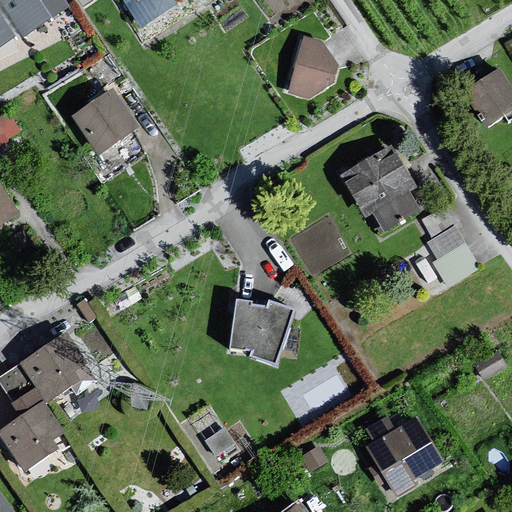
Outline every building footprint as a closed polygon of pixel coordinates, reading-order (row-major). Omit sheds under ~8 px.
[(0,0),(0,45),(16,33),(24,36),(69,6),(64,0),(0,0)] [(323,49),(300,44),(287,97),(306,105),(328,90),(333,69),(323,49)] [(511,109),(511,93),(497,69),(464,90),(486,126),(511,109)] [(110,87),(71,112),(95,148),(134,122),(110,87)] [(6,106),(0,110),(0,148),(23,135),(6,106)] [(392,145),(343,174),(377,232),(419,208),(409,191),(417,186),(392,145)] [(0,181),(0,225),(20,212),(0,181)] [(476,268),(452,226),(459,222),(449,204),(419,221),(430,239),(425,241),(450,283),(476,268)] [(267,306),(236,298),(229,347),(250,348),(251,356),(276,363),(294,307),(270,299),(267,306)] [(66,329),(19,360),(47,401),(93,370),(66,329)] [(42,401),(0,428),(0,430),(24,468),(57,447),(52,439),(62,432),(42,401)] [(370,448),(362,452),(391,500),(443,466),(414,421),(392,434),(384,423),(363,435),(370,448)] [(234,444),(223,428),(204,441),(216,457),(234,444)] [(8,511),(0,500),(0,511),(8,511)] [(303,511),(297,503),(284,511),(303,511)]
